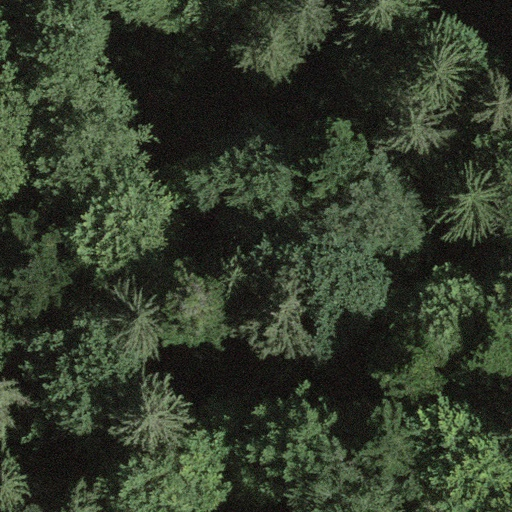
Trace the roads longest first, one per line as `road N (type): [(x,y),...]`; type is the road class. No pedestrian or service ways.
road 1 (track): [(119,511),(158,463),(313,368),(484,289),(511,268)]
road 2 (track): [(396,0),(394,62),(375,155),(339,248),(313,368)]
